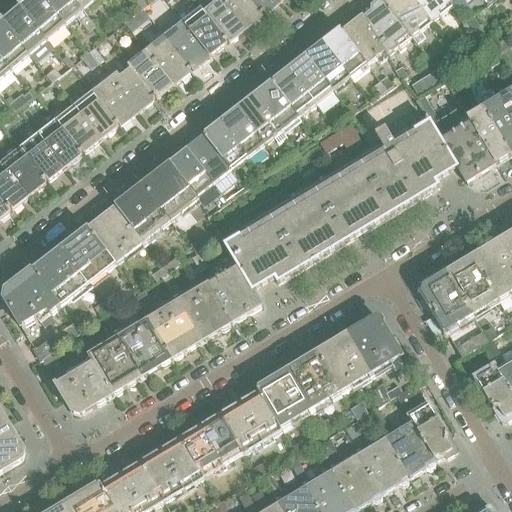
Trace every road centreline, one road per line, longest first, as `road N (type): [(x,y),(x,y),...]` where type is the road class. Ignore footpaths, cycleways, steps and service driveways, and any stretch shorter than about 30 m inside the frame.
road 1 (residential): [(349,0),(0,270)]
road 2 (residential): [(388,278),(71,463)]
road 3 (residential): [(498,471),(388,278)]
road 4 (residential): [(511,203),(388,278)]
road 5 (residential): [(71,463),(0,345)]
